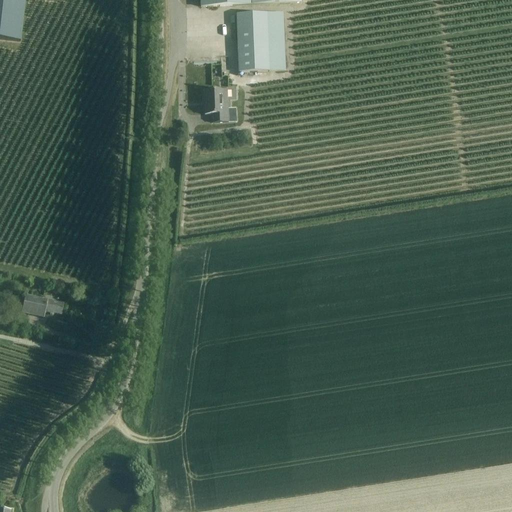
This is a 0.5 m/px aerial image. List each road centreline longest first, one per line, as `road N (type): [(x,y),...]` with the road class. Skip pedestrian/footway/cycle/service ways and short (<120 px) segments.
road 1 (unclassified): [(53,483),(63,461),(109,417),(126,376),(143,287),(154,120)]
road 2 (unclassified): [(159,0),(154,120)]
